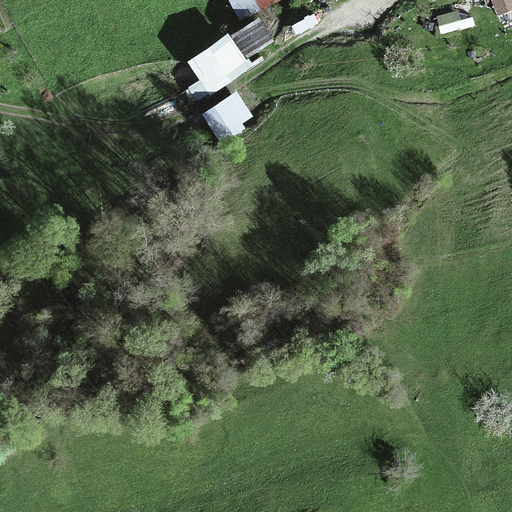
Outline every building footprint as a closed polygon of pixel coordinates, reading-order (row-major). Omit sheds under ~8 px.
[(231,0),(241,18),(274,0),(231,0)] [(511,0),(490,0),(496,17),(511,11),(511,0)] [(438,14),(440,25),(469,19),(467,8),(438,14)] [(223,34),(189,58),(203,78),(191,86),(198,97),(246,65),(241,58),(270,38),(257,19),(226,39),(223,34)] [(220,135),(255,113),(237,86),(202,108),(220,135)]
